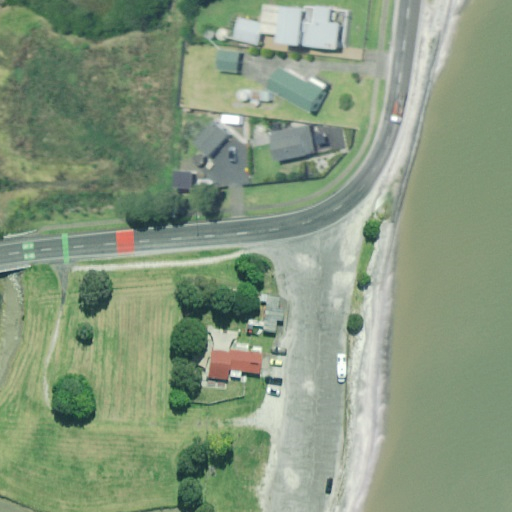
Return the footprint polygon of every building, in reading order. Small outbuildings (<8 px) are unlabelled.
[(338,12),(271,5),(268,33),(291,35),(290,44),(346,49),(349,25),(337,23),(338,12)] [(236,16),(231,36),(262,43),(266,22),(236,16)] [(244,52),(224,50),(221,71),(242,73),(244,52)] [(330,92),(285,68),(274,90),(319,113),(330,92)] [(275,93),(258,90),(255,106),(262,107),(263,100),(274,101),(275,93)] [(233,135),(216,120),(197,142),(215,157),(233,135)] [(321,154),(315,125),(275,134),(281,162),(321,154)] [(280,296),(268,294),(263,331),(276,333),(277,321),(283,321),(285,309),(279,308),(280,296)] [(263,352),(210,346),(207,378),(228,380),(229,370),(261,373),(263,352)]
